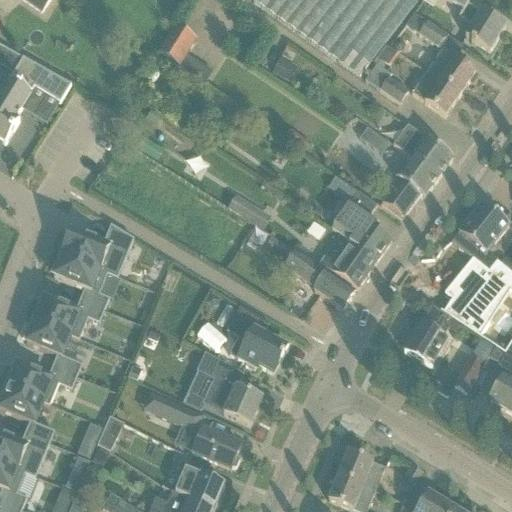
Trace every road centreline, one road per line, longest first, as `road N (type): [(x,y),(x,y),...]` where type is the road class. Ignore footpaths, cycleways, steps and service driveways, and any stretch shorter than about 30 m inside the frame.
road 1 (residential): [(326,386),(511,108)]
road 2 (unknown): [(478,156),(244,0)]
road 3 (residential): [(326,386),(511,495)]
road 4 (residential): [(0,191),(30,212),(34,231),(0,317)]
road 5 (residential): [(270,511),(326,386)]
